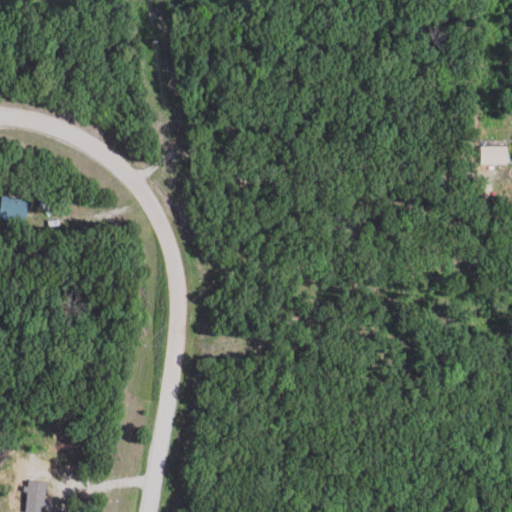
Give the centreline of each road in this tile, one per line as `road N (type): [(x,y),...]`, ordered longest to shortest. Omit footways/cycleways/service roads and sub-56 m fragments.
road 1 (residential): [(153,511),(179,313),(166,232),(136,179),(87,140),(0,118)]
road 2 (residential): [(136,179),(170,157),(152,0)]
